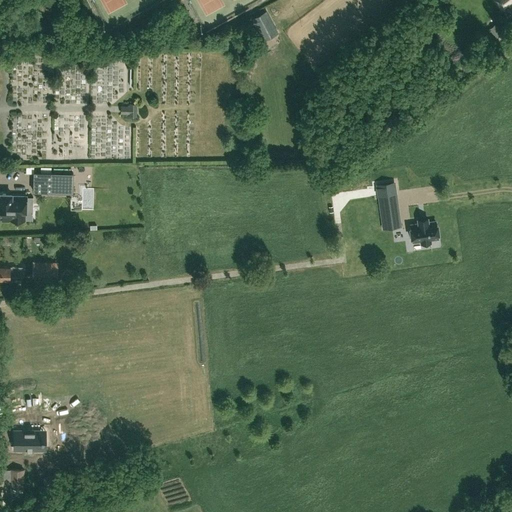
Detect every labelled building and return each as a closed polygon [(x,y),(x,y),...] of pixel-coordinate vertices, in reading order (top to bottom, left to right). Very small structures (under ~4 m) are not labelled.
[(511,0),(501,0),(497,3),(502,9),(502,8),(511,0)] [(501,33),(495,25),(489,29),(496,37),(501,33)] [(254,47),(259,55),(275,46),(270,37),(254,47)] [(128,103),(128,106),(120,106),(120,112),(128,112),(128,115),(135,115),(136,103),(128,103)] [(319,180),(319,171),(310,171),(310,180),(319,180)] [(34,172),(33,191),(72,192),(73,173),(34,172)] [(393,183),(377,185),(378,198),(380,197),(395,195),(393,183)] [(33,204),(33,197),(26,197),(26,196),(6,196),(6,194),(0,193),(0,218),(11,219),(11,215),(23,215),(23,211),(25,211),(26,204),(33,204)] [(392,208),(382,209),(385,228),(395,227),(392,208)] [(427,218),(418,219),(418,223),(410,224),(411,228),(410,228),(411,238),(412,238),(413,241),(420,240),(421,243),(430,242),(440,241),(439,234),(437,225),(436,225),(435,221),(428,222),(427,218)] [(33,276),(57,277),(57,264),(34,264),(33,276)] [(0,279),(9,280),(10,276),(23,277),(23,267),(10,266),(0,265),(0,279)] [(31,450),(32,450),(32,449),(42,449),(42,441),(43,441),(43,438),(38,438),(38,433),(30,433),(30,430),(14,430),(14,449),(27,449),(27,450),(27,449),(31,449),(31,450)] [(23,488),(24,469),(11,469),(3,469),(3,470),(0,469),(0,484),(3,485),(3,481),(10,481),(10,487),(23,488)] [(59,473),(42,478),(45,488),(62,483),(59,473)] [(110,500),(107,494),(100,498),(103,503),(103,504),(110,500)]
